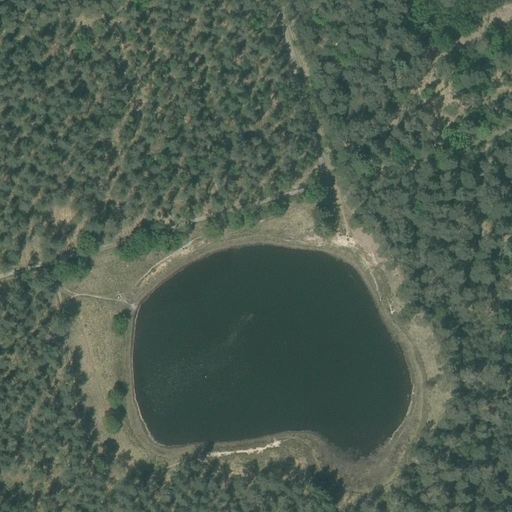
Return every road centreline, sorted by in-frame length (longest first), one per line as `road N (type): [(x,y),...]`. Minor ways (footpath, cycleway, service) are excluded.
road 1 (track): [(217,213),(329,184),(277,0)]
road 2 (track): [(217,213),(59,259)]
